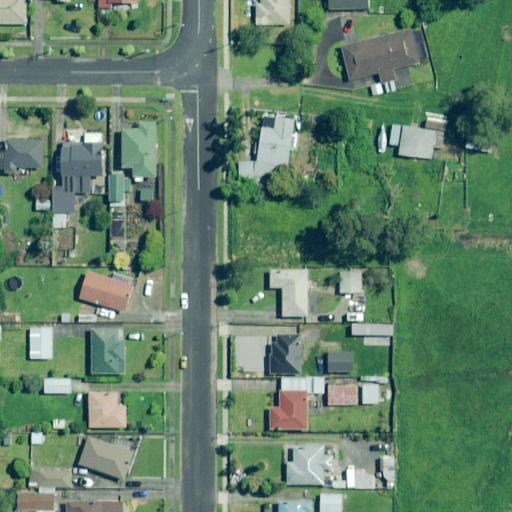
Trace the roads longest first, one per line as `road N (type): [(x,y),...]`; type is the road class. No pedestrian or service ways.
road 1 (residential): [(196,511),(196,70)]
road 2 (residential): [(0,71),(196,70)]
